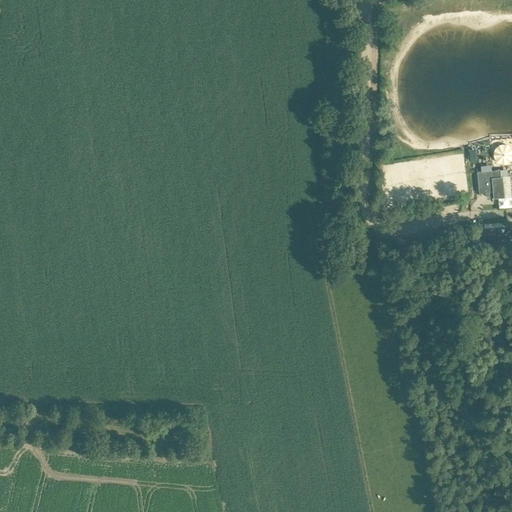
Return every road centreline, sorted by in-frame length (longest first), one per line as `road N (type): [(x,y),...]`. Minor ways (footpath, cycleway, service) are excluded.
road 1 (unclassified): [(478,214),(390,229),(365,209),(364,16),(357,0)]
road 2 (track): [(200,442),(0,417)]
